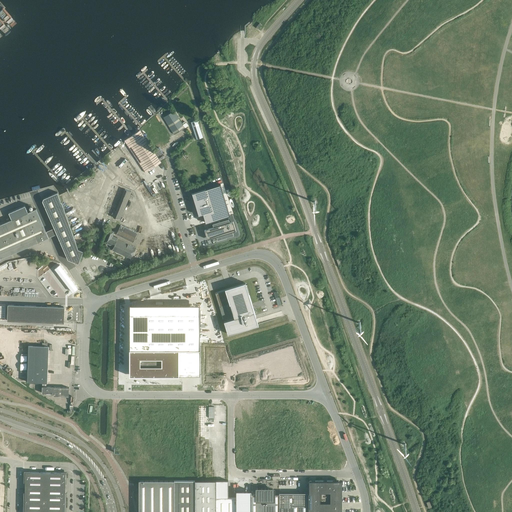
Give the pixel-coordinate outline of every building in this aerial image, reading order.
[(11,17),(3,7),(0,9),(0,14),(1,16),(0,16),(0,18),(4,23),(6,21),(6,22),(11,17)] [(174,111),(163,117),(174,134),(184,128),(174,111)] [(197,120),(191,122),(197,139),(203,137),(197,120)] [(129,137),(124,140),(145,172),(150,169),(162,161),(141,129),(129,137)] [(225,198),(220,184),(192,193),(193,198),(196,206),(199,215),(203,214),(206,222),(210,221),(230,215),(225,198)] [(125,189),(114,217),(120,220),(131,191),(125,189)] [(43,198),(42,201),(68,259),(78,263),(83,251),(78,249),(62,201),(61,202),(59,195),(57,192),(43,198)] [(25,205),(9,212),(12,219),(25,213),(28,212),(25,205)] [(28,212),(25,213),(38,242),(48,237),(36,209),(28,212)] [(0,224),(0,258),(38,242),(25,213),(12,219),(5,222),(0,224)] [(207,239),(216,237),(217,240),(221,239),(220,238),(230,235),(230,236),(233,235),(232,232),(236,231),(233,221),(230,222),(229,219),(225,220),(216,223),(212,224),(213,227),(204,230),(207,239)] [(121,225),(116,235),(133,242),(137,233),(121,225)] [(109,229),(103,242),(113,246),(117,239),(117,238),(112,236),(114,231),(109,229)] [(113,246),(112,250),(131,258),(136,247),(117,239),(113,246)] [(77,288),(59,265),(55,268),(73,292),(77,288)] [(100,276),(94,265),(92,266),(91,265),(84,268),(85,270),(84,271),(86,276),(88,275),(91,281),(100,276)] [(246,283),(215,293),(223,319),(223,318),(228,334),(258,324),(252,303),(246,283)] [(9,305),(8,320),(63,322),(64,307),(9,305)] [(200,375),(200,314),(130,314),(130,375),(140,375),(144,376),(144,375),(164,375),(168,375),(200,375)] [(42,382),(47,382),(48,346),(28,346),(27,382),(42,382)] [(233,363),(228,346),(207,346),(207,383),(223,383),(223,363),(233,363)] [(68,396),(69,387),(46,386),(47,382),(42,382),(42,386),(42,393),(53,394),(53,396),(68,396)] [(65,511),(66,493),(65,493),(65,483),(66,483),(66,472),(61,471),(61,472),(29,472),(29,471),(24,471),(24,482),(25,482),(25,492),(24,492),(23,511),(24,511),(65,511)] [(139,480),(138,511),(173,511),(174,480),(139,480)] [(173,511),(194,511),(195,480),(174,480),(173,511)] [(194,511),(215,511),(216,497),(216,480),(195,480),(194,511)] [(228,480),(216,480),(216,497),(228,497),(228,480)] [(309,493),(308,493),(308,511),(340,511),(332,481),(309,481),(309,493)] [(257,494),(251,494),(250,511),(264,511),(265,489),(257,489),(257,494)] [(273,489),(265,489),(264,511),(278,511),(279,494),(273,494),(273,489)] [(242,491),(236,491),(236,497),(235,511),(250,511),(251,494),(251,491),(242,491)] [(279,492),(279,494),(278,511),(308,511),(308,493),(308,492),(279,492)] [(228,497),(216,497),(215,511),(235,511),(236,497),(228,497)]
